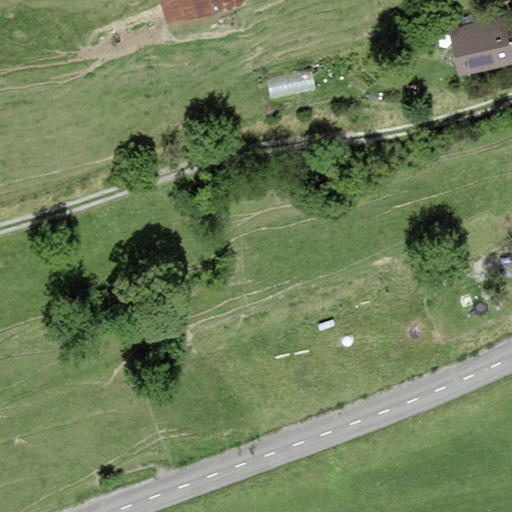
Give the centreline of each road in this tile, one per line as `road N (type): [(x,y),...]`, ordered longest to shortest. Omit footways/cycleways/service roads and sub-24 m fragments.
road 1 (track): [(511,96),(437,124),(282,142),(0,228)]
road 2 (secondary): [(511,356),(112,511)]
